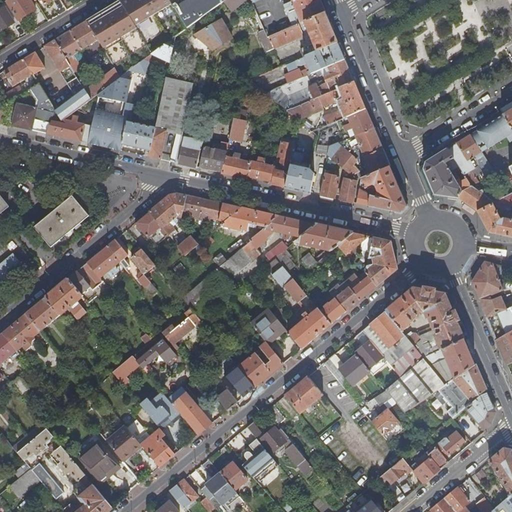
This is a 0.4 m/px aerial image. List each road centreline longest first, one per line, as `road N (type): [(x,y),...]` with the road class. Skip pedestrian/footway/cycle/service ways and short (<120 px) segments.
road 1 (residential): [(425,264),(124,511)]
road 2 (tertiary): [(168,178),(417,233)]
road 3 (residential): [(0,319),(168,178)]
road 4 (tertiary): [(0,138),(168,178)]
road 5 (tertiary): [(511,413),(450,267)]
road 6 (tertiary): [(401,155),(342,16)]
road 7 (residential): [(408,511),(511,428)]
road 8 (residential): [(511,91),(401,155)]
